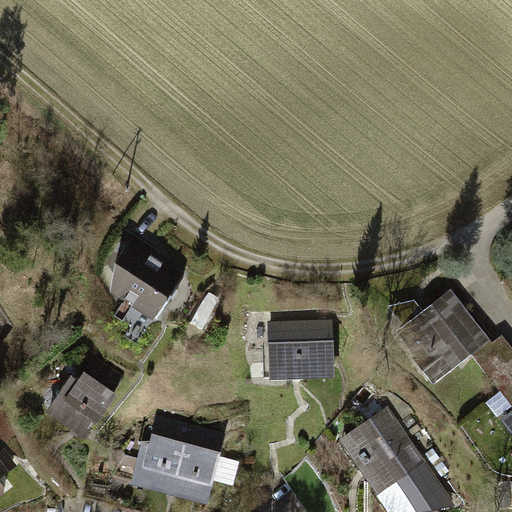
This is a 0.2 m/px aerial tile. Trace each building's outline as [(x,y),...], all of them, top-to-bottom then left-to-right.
[(128,251),(118,295),(157,321),(188,275),(135,240),(128,251)] [(215,283),(213,284),(209,287),(206,291),(190,322),(189,326),(188,330),(188,335),(189,339),(194,338),(200,335),(202,332),(204,329),(218,298),(220,293),(220,288),(220,285),(218,284),(215,283)] [(405,326),(396,333),(435,383),(491,340),(453,290),(424,312),(415,301),(390,307),(405,326)] [(131,309),(124,305),(117,316),(124,320),(131,309)] [(271,323),(273,376),(336,374),(334,320),(271,323)] [(511,365),(511,348),(503,337),(476,358),(493,380),(511,365)] [(74,378),(53,412),(89,434),(124,377),(96,360),(82,384),(74,378)] [(511,402),(511,366),(494,381),(511,403),(511,402)] [(388,408),(345,438),(382,491),(377,495),(389,511),(421,511),(456,506),(388,408)] [(511,413),(503,421),(511,432),(511,413)] [(116,474),(115,479),(121,480),(136,485),(174,494),(192,425),(160,417),(148,461),(122,454),(116,474)] [(193,425),(175,494),(208,503),(226,434),(193,425)] [(0,473),(13,464),(2,450),(0,452),(0,473)]
